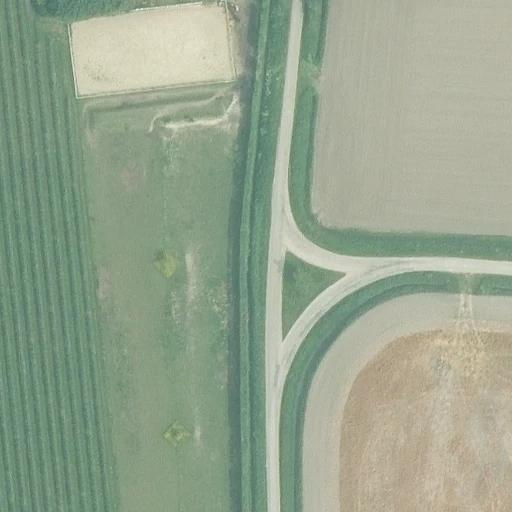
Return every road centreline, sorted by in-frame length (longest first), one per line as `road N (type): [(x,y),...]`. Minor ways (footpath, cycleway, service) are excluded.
road 1 (unclassified): [(274,218),(295,0)]
road 2 (unclassified): [(270,382),(274,218)]
road 3 (unclassified): [(270,382),(295,338),(376,265)]
road 4 (unclassified): [(376,265),(511,270)]
road 5 (unclassified): [(273,511),(270,382)]
